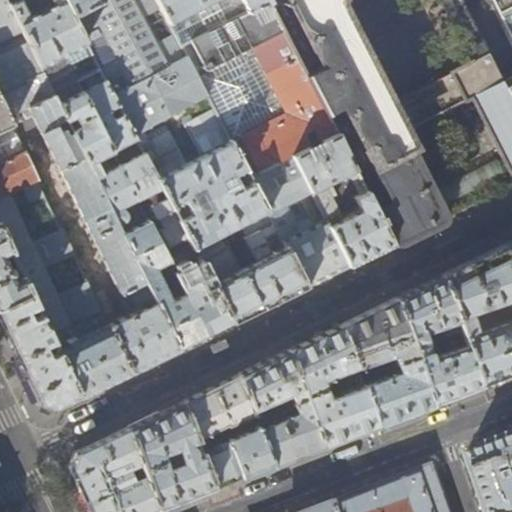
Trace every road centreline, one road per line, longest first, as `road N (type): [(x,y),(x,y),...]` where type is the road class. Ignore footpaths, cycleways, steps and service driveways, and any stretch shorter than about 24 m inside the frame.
road 1 (residential): [(511,215),(5,462)]
road 2 (residential): [(440,431),(232,511)]
